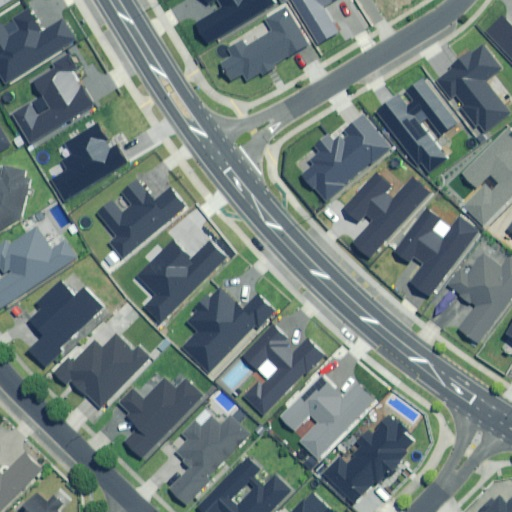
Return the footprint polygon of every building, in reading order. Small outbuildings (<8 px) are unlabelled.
[(0,0),(0,8),(12,0),(0,0)] [(209,0),(211,3),(216,0),(220,0),(224,6),(198,22),(211,44),(279,2),(277,0),(209,0)] [(295,0),(322,44),(343,32),(328,6),(337,0),(295,0)] [(313,44),(289,5),(268,18),(275,30),(250,44),(246,39),(231,49),(235,55),(223,62),(235,81),(246,74),(250,81),(265,72),(266,75),(279,68),(278,65),(291,56),(292,57),(313,44)] [(79,39),(66,16),(45,29),(31,7),(14,17),(21,28),(12,35),(4,23),(0,25),(0,72),(7,84),(79,39)] [(511,18),(508,14),(489,32),(511,56),(511,18)] [(506,68),(487,43),(476,51),(475,49),(453,65),(455,67),(440,79),(454,100),(460,95),(467,104),(464,106),(479,127),(482,124),(488,133),(511,114),(511,109),(490,81),(506,68)] [(97,104),(85,84),(83,85),(75,71),(81,68),(77,63),(79,61),(76,57),(75,58),(72,53),(55,62),(58,67),(36,80),(52,108),(40,115),(32,102),(14,113),(32,144),(97,104)] [(462,122),(427,77),(409,91),(416,100),(410,104),(402,94),(379,111),(421,166),(424,163),(433,173),(452,159),(418,115),(425,110),(445,136),(462,122)] [(394,147),(367,113),(347,129),(352,135),(348,139),(344,134),(338,139),(333,133),(318,145),(323,151),(314,159),(318,164),(306,174),(317,189),(319,189),(330,202),(350,185),(348,183),(374,162),(375,164),(394,147)] [(132,162),(120,144),(114,147),(110,141),(112,139),(101,122),(67,142),(74,154),(64,160),(69,169),(54,178),(67,202),(132,162)] [(511,126),(466,174),(480,189),(494,174),(502,183),(495,190),(489,184),(467,206),(487,226),(511,201),(511,126)] [(0,155),(13,147),(0,127),(0,155)] [(0,232),(24,217),(32,180),(25,179),(26,169),(4,167),(3,180),(0,179),(0,232)] [(374,259),(434,191),(416,175),(396,198),(390,193),(396,185),(381,171),(347,207),(362,223),(369,214),(376,220),(356,242),(374,259)] [(158,199),(140,179),(124,192),(134,204),(125,211),(115,199),(99,212),(119,236),(112,243),(125,259),(190,206),(174,186),(158,199)] [(446,219),(430,207),(397,251),(414,263),(418,258),(426,263),(414,282),(434,297),(484,231),(462,216),(448,236),(438,229),(446,219)] [(53,251),(38,228),(12,246),(9,242),(0,248),(0,265),(8,277),(0,282),(0,307),(2,310),(78,258),(67,241),(53,251)] [(196,257),(177,238),(139,276),(158,295),(147,305),(163,322),(231,257),(213,239),(196,257)] [(480,344),(511,301),(511,258),(503,269),(485,256),(470,276),(462,270),(450,287),(466,299),(465,302),(473,308),(475,306),(478,308),(461,330),(480,344)] [(31,352),(49,369),(65,353),(63,351),(106,309),(86,290),(78,298),(62,282),(40,304),(45,309),(33,321),(48,336),(31,352)] [(279,310),(261,293),(247,307),(224,287),(214,297),(211,295),(197,308),(200,311),(190,321),(200,331),(184,347),(212,374),(259,326),(261,329),(279,310)] [(291,338),(276,324),(245,356),(260,371),(262,369),(271,379),(265,385),(261,381),(246,396),(267,417),(308,373),(310,375),(329,356),(311,339),(297,353),(290,347),(293,344),(288,341),(291,338)] [(135,353),(118,336),(104,349),(96,342),(75,364),(70,359),(55,374),(68,387),(74,381),(104,410),(151,359),(140,348),(135,353)] [(346,395),(326,375),(285,416),(299,430),(313,415),(320,423),(302,441),(321,460),(379,401),(359,381),(346,395)] [(177,391),(166,380),(146,401),(135,390),(123,403),(134,413),(130,417),(141,428),(127,443),(144,459),(205,398),(187,381),(177,391)] [(191,439),(179,452),(187,459),(184,462),(191,469),(171,490),(188,506),(214,479),(212,477),(251,435),(232,417),(223,426),(213,417),(203,427),(197,421),(185,434),(191,439)] [(408,453),(416,445),(405,434),(407,432),(391,417),(374,436),(368,430),(358,441),(364,446),(356,455),(358,457),(349,466),(341,459),(326,475),(358,505),(378,484),(382,487),(411,456),(408,453)] [(25,454),(11,468),(5,463),(2,466),(0,463),(0,511),(1,511),(43,471),(25,454)] [(263,473),(248,457),(198,507),(202,511),(225,511),(274,511),(294,493),(276,476),(265,487),(257,479),(263,473)] [(49,503),(38,493),(28,505),(33,509),(30,511),(59,511),(65,506),(55,497),(49,503)] [(336,511),(333,508),(330,510),(315,496),(308,504),(305,501),(295,511),(336,511)] [(511,511),(511,508),(503,500),(490,511),(511,511)]
